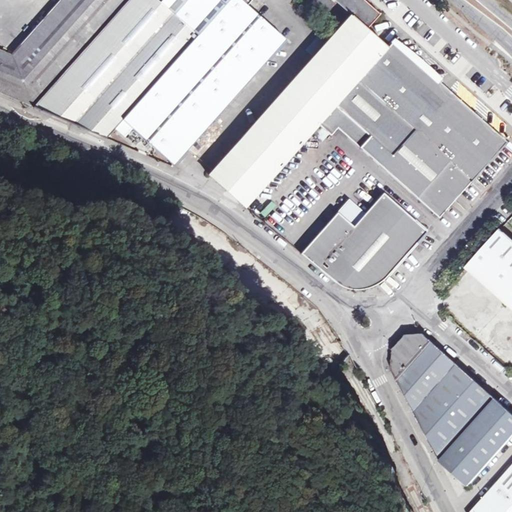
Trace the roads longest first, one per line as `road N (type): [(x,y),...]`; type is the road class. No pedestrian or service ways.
road 1 (residential): [(0,112),(194,198),(348,319)]
road 2 (residential): [(369,342),(444,511)]
road 3 (residential): [(511,179),(399,303)]
road 4 (residential): [(399,303),(421,311),(511,393)]
road 5 (residential): [(408,0),(511,92)]
